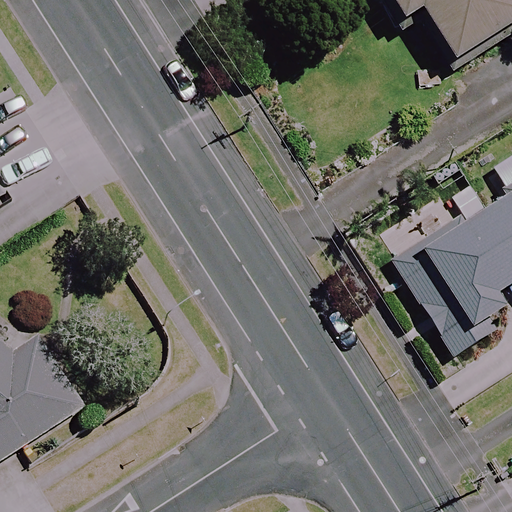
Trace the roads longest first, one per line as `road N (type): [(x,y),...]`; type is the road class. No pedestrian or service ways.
road 1 (tertiary): [(72,0),(327,400)]
road 2 (residential): [(327,400),(155,511)]
road 3 (tertiary): [(327,400),(402,511)]
